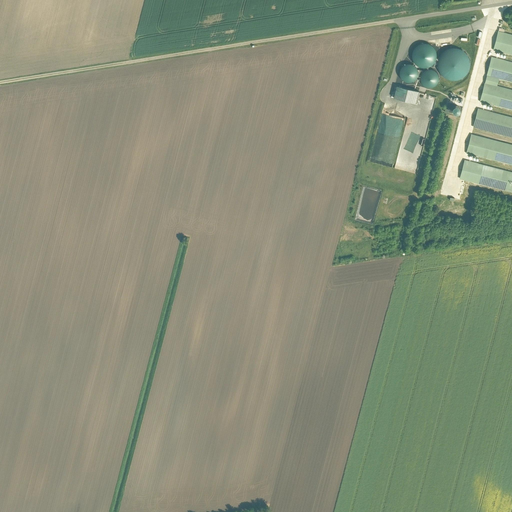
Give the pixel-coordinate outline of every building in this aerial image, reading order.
[(511,33),(497,30),(492,50),(511,54),(511,33)] [(412,50),(411,53),(411,57),(413,61),(415,64),(419,66),(422,67),(426,67),(430,65),(434,62),(436,59),(436,54),(435,50),(433,47),(430,44),(426,42),(421,42),(417,44),(414,46),(412,50)] [(438,56),(437,61),(437,67),(439,72),(442,76),(446,79),(451,80),(457,80),(462,77),(466,74),(469,69),(470,63),(469,58),(466,53),(461,49),(456,47),(451,47),(446,49),(441,52),(438,56)] [(511,61),(491,56),(486,76),(511,82),(511,61)] [(399,71),(399,75),(400,77),(402,80),(405,82),(408,82),(411,82),(414,81),(416,79),(418,76),(418,73),(418,69),(416,67),(413,65),(410,63),(407,63),(404,64),(402,66),(400,69),(399,71)] [(419,77),(419,80),(420,83),(422,85),(425,87),(428,87),(431,87),(434,86),(436,84),(438,81),(438,78),(438,75),(436,72),(434,70),(431,68),(428,68),(425,69),(422,71),(420,74),(419,77)] [(511,89),(485,82),(480,102),(511,110),(511,89)] [(418,91),(396,85),(393,97),(415,103),(418,91)] [(447,109),(444,108),(443,111),(459,115),(461,107),(448,104),(447,109)] [(511,116),(477,108),(472,127),(511,137),(511,116)] [(511,144),(471,134),(466,153),(511,165),(511,144)] [(390,165),(392,156),(377,152),(376,156),(378,156),(377,161),(390,165)] [(511,171),(464,160),(459,179),(511,192),(511,171)]
